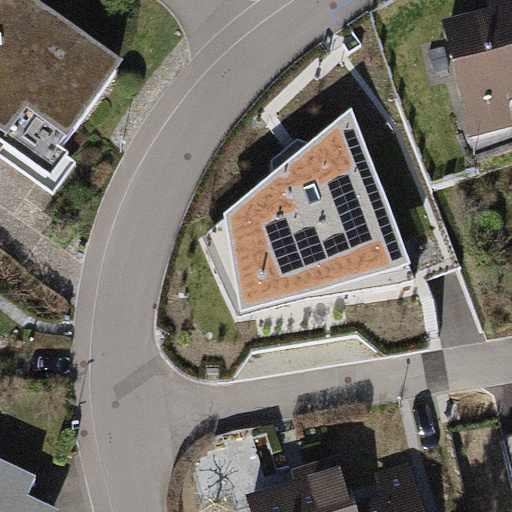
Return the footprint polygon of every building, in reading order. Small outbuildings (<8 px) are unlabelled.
[(5,0),(0,0),(0,136),(35,162),(51,140),(81,163),(133,93),(5,0)] [(485,20),(434,32),(456,120),(511,105),(511,0),(482,8),(485,20)] [(348,118),(238,210),(251,309),(412,286),(348,118)] [(421,126),(368,133),(375,186),(428,179),(421,126)] [(386,501),(347,511),(423,511),(410,464),(378,473),(386,501)] [(0,511),(47,511),(27,503),(35,484),(0,466),(0,511)] [(295,488),(244,502),(246,511),(345,511),(333,466),(292,477),(295,488)]
